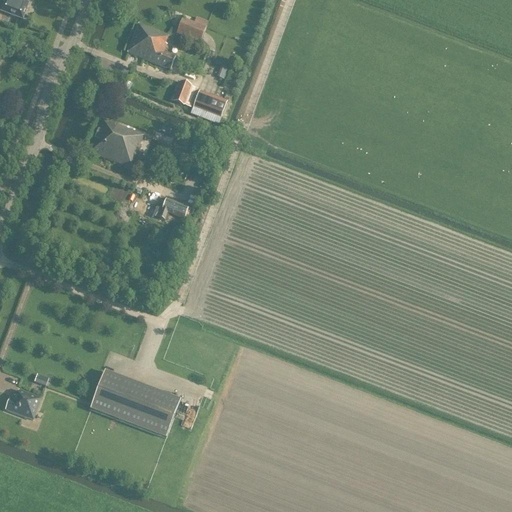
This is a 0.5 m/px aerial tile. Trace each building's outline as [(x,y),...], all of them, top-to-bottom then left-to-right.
[(5,0),(1,11),(22,19),(23,20),(26,11),(27,11),(29,4),(30,0),(5,0)] [(202,43),(207,28),(183,19),(178,33),(202,43)] [(176,57),(165,53),(168,45),(166,44),(169,36),(139,25),(128,53),(171,70),(176,57)] [(127,81),(123,89),(129,92),(133,84),(127,81)] [(192,86),(180,82),(173,101),(191,108),(198,89),(191,87),(192,86)] [(200,92),(194,107),(222,118),(228,103),(200,92)] [(141,146),(145,136),(104,120),(92,153),(134,169),(142,146),(141,146)] [(191,180),(203,182),(204,174),(192,172),(191,180)] [(155,216),(159,206),(139,198),(135,209),(155,216)] [(189,208),(167,199),(159,218),(165,221),(168,213),(185,219),(189,208)] [(166,439),(181,401),(105,372),(91,410),(166,439)] [(36,373),(35,383),(46,384),(47,374),(36,373)] [(10,400),(6,410),(33,421),(41,400),(19,391),(16,397),(14,396),(13,401),(10,400)]
